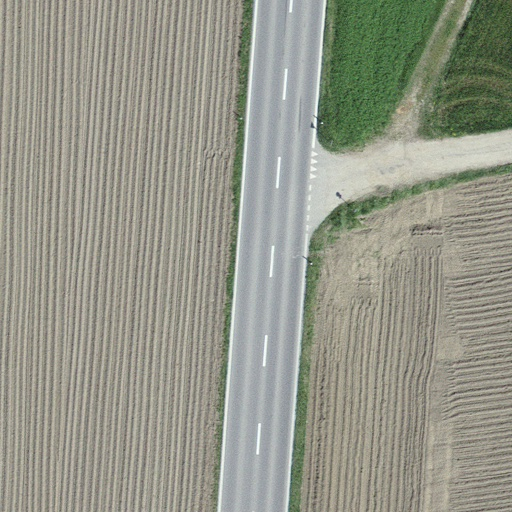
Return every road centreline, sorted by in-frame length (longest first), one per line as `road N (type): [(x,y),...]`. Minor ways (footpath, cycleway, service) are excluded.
road 1 (tertiary): [(253,511),(291,0)]
road 2 (track): [(511,150),(278,181)]
